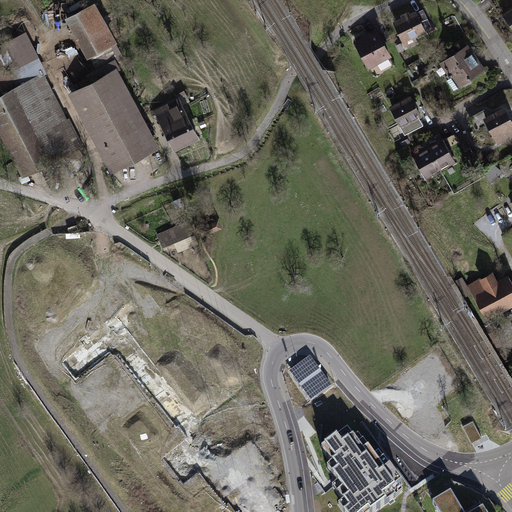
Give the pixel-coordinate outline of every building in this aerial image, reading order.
[(95,2),(65,19),(87,58),(90,57),(116,43),(117,42),(95,2)] [(511,7),(502,15),(511,27),(511,7)] [(402,17),(393,21),(405,47),(418,41),(416,37),(427,33),(417,11),(411,14),(409,11),(401,15),(402,17)] [(362,38),(354,42),(369,70),(393,57),(378,30),(372,33),(371,31),(362,36),(362,38)] [(0,47),(1,50),(0,50),(0,58),(14,86),(43,72),(45,71),(25,31),(0,44),(0,47)] [(116,43),(90,57),(96,68),(86,74),(87,77),(79,82),(81,86),(116,68),(119,66),(117,63),(124,58),(116,43)] [(469,45),(442,64),(460,89),(487,70),(469,45)] [(0,138),(21,180),(66,158),(68,163),(85,155),(43,72),(14,86),(0,58),(0,138)] [(81,86),(68,94),(111,174),(159,148),(116,68),(81,86)] [(426,72),(420,77),(422,81),(429,76),(426,72)] [(177,94),(179,98),(183,105),(190,102),(184,91),(177,94)] [(411,95),(390,107),(405,135),(424,125),(420,118),(423,117),(411,95)] [(179,98),(153,110),(174,152),(200,139),(183,105),(179,98)] [(489,116),(484,118),(488,125),(499,145),(511,137),(511,118),(506,107),(489,116)] [(484,118),(489,116),(486,110),(470,119),(477,131),(488,125),(484,118)] [(442,137),(427,146),(441,171),(456,162),(442,137)] [(427,146),(412,154),(427,179),(441,171),(427,146)] [(494,164),(486,174),(490,184),(504,172),(494,164)] [(181,198),(173,201),(178,212),(185,209),(181,198)] [(222,229),(219,220),(203,227),(207,235),(222,229)] [(189,221),(157,234),(162,248),(195,234),(189,221)] [(492,269),(468,282),(488,318),(511,304),(511,279),(508,272),(497,278),(492,269)] [(472,292),(462,277),(454,282),(465,297),(472,292)] [(434,386),(426,391),(431,402),(461,388),(441,348),(421,358),(434,386)] [(414,363),(403,370),(411,384),(422,377),(414,363)] [(473,421),(463,426),(472,442),(481,437),(473,421)] [(342,446),(336,438),(322,449),(332,463),(327,467),(342,489),(337,492),(349,508),(344,511),(343,511),(374,511),(387,503),(383,498),(402,484),(390,468),(385,471),(368,448),(363,452),(353,438),(342,446)] [(486,511),(483,507),(475,511),(461,511),(450,492),(432,503),(437,511),(486,511)]
